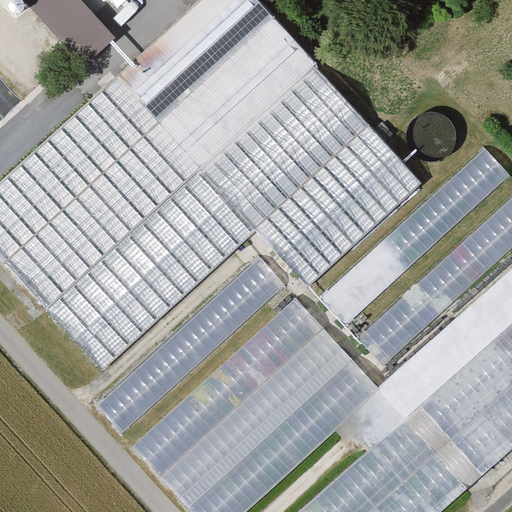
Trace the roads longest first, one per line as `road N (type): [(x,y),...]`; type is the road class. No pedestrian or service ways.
road 1 (track): [(164,511),(0,331)]
road 2 (track): [(171,0),(0,154)]
